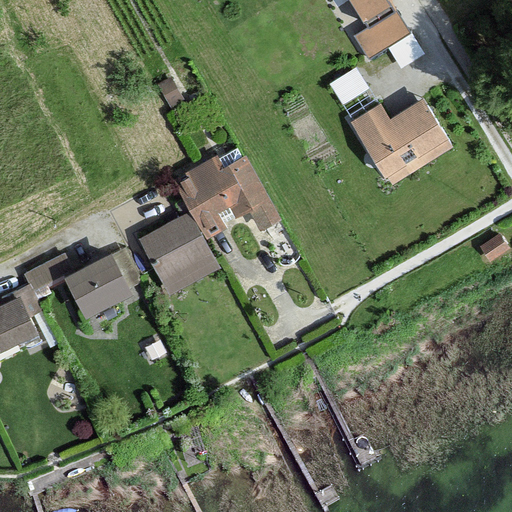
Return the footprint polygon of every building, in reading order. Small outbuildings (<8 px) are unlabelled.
[(348,0),(365,26),(350,35),(367,63),(415,34),(393,0),(348,0)] [(357,61),(331,78),(345,101),(372,83),(357,61)] [(382,102),(351,121),(389,186),(452,148),(422,98),(391,117),(382,102)] [(221,155),(175,181),(206,237),(252,211),(221,155)] [(187,211),(138,238),(168,294),(218,268),(187,211)] [(509,246),(501,235),(482,248),(491,259),(509,246)] [(27,263),(34,283),(74,269),(67,249),(27,263)] [(110,252),(63,277),(86,319),(133,294),(110,252)] [(18,294),(0,303),(0,349),(36,332),(18,294)]
